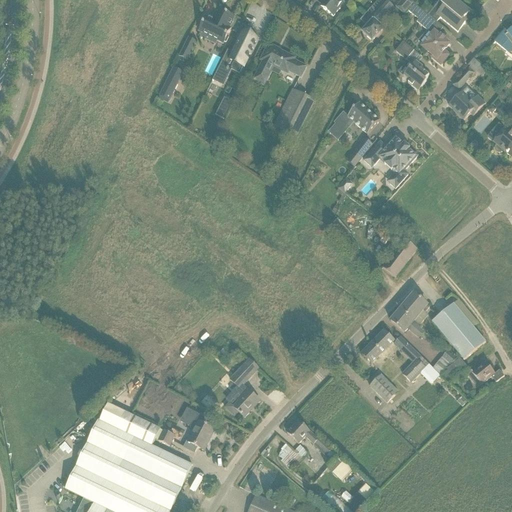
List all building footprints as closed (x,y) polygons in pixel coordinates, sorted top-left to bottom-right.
[(320,0),(324,3),(320,7),(333,17),(340,8),(339,7),(344,0),(320,0)] [(379,26),(394,9),(384,0),(380,0),(372,10),(371,9),(361,21),(368,27),(362,33),(372,42),(383,30),(379,26)] [(404,15),(413,4),(408,0),(402,0),(396,8),(404,15)] [(455,0),(440,0),(433,9),(426,4),(421,10),(437,23),(440,19),(457,33),(465,24),(462,21),(470,12),(455,0)] [(421,10),(421,11),(414,5),(408,12),(418,20),(416,23),(432,36),(422,48),(432,56),(431,57),(441,66),(449,56),(444,51),(449,45),(444,41),(444,40),(436,34),(438,32),(435,30),(439,26),(442,29),(442,28),(437,23),(421,10)] [(201,28),(198,33),(200,34),(217,42),(223,45),(225,42),(226,43),(229,37),(227,37),(231,30),(229,29),(234,19),(232,18),(233,16),(227,13),(226,15),(219,11),(218,14),(216,12),(212,20),(206,18),(204,22),(201,28)] [(507,28),(495,42),(495,43),(503,49),(508,53),(511,47),(511,30),(510,32),(507,29),(507,28)] [(213,80),(221,84),(228,72),(229,70),(233,62),(243,67),(257,40),(243,33),(233,53),(227,51),(212,81),(213,81),(213,80)] [(187,61),(197,43),(188,38),(178,57),(187,61)] [(409,57),(414,51),(403,43),(395,52),(412,66),(403,78),(409,82),(408,84),(418,93),(426,83),(425,81),(429,76),(421,69),(422,67),(409,57)] [(276,49),(277,48),(272,46),(270,51),(266,49),(260,62),(261,62),(252,81),(265,87),(271,73),(279,77),(281,72),(288,75),(289,73),(301,78),(306,67),(294,61),(295,59),(276,49)] [(469,69),(461,77),(466,83),(475,74),(469,69)] [(172,71),(159,98),(169,103),(182,76),(172,71)] [(477,97),(467,88),(449,106),(464,121),(470,115),(473,117),(485,105),(477,97)] [(296,138),(314,101),(293,90),(274,127),(296,138)] [(225,99),(216,116),(224,120),(224,121),(233,103),(232,102),(232,103),(225,99)] [(336,125),(330,132),(337,138),(346,126),(351,121),(366,134),(368,136),(368,135),(379,122),(360,105),(348,118),(343,113),(338,119),(334,124),(336,125)] [(498,125),(487,138),(494,143),(497,146),(495,148),(495,150),(496,152),(497,153),(500,154),(502,153),(503,151),(511,158),(511,126),(507,132),(505,130),(498,125)] [(404,144),(396,137),(386,148),(380,143),(364,161),(369,166),(374,166),(385,155),(400,169),(390,180),(390,185),(395,190),(408,175),(404,172),(418,157),(410,149),(404,144)] [(354,154),(361,159),(372,145),(365,140),(354,154)] [(355,167),(361,159),(354,154),(348,161),(355,167)] [(72,168),(34,242),(53,252),(51,256),(100,282),(102,279),(111,284),(116,274),(107,270),(109,265),(58,238),(90,177),(72,168)] [(125,168),(95,225),(107,231),(106,234),(116,239),(120,229),(130,234),(156,184),(125,168)] [(345,195),(353,185),(346,180),(338,190),(345,195)] [(181,227),(150,288),(156,291),(151,301),(161,306),(162,305),(173,311),(210,242),(181,227)] [(417,250),(409,244),(405,241),(397,251),(390,246),(383,254),(390,260),(383,269),(395,279),(417,250)] [(430,308),(421,301),(414,294),(399,312),(413,323),(424,332),(425,331),(415,323),(424,313),(425,314),(430,308)] [(451,307),(432,323),(464,361),(478,349),(486,343),(473,328),(454,305),(451,307)] [(413,323),(399,312),(390,322),(405,334),(408,331),(418,339),(424,332),(413,323)] [(395,342),(391,339),(384,332),(361,354),(372,365),(395,342)] [(401,338),(394,345),(396,348),(412,364),(402,375),(411,384),(421,375),(430,366),(422,358),(421,359),(405,342),(401,338)] [(456,360),(448,353),(447,352),(442,358),(451,365),(456,360)] [(478,389),(495,375),(485,363),(472,374),(469,370),(460,378),(464,383),(469,379),(478,389)] [(243,387),(252,377),(242,367),(229,381),(237,388),(234,392),(237,395),(224,408),(234,417),(238,413),(244,419),(249,414),(248,411),(252,408),(253,409),(260,402),(247,390),(243,387)] [(387,405),(399,393),(381,375),(369,388),(387,405)] [(511,395),(502,405),(511,415),(511,395)] [(84,500),(78,511),(170,511),(193,466),(152,447),(160,429),(113,407),(105,424),(99,422),(66,492),(84,500)] [(175,443),(195,454),(195,453),(194,453),(197,448),(203,451),(214,431),(207,427),(210,421),(187,409),(182,419),(196,426),(194,430),(184,448),(175,443)] [(311,434),(306,429),(299,422),(287,434),(299,446),(305,439),(318,451),(320,449),(327,456),(333,450),(319,438),(318,439),(311,433),(311,434)] [(169,446),(175,436),(164,430),(159,441),(169,446)] [(281,462),(304,462),(304,447),(281,447),(281,462)] [(343,460),(340,464),(335,460),(327,469),(332,474),(340,464),(351,474),(354,471),(343,460)] [(198,475),(190,490),(195,493),(203,477),(198,475)] [(340,511),(345,505),(330,491),(324,497),(340,511)] [(292,511),(265,500),(256,496),(248,511),(292,511)] [(362,508),(370,500),(365,496),(359,504),(362,508)]
